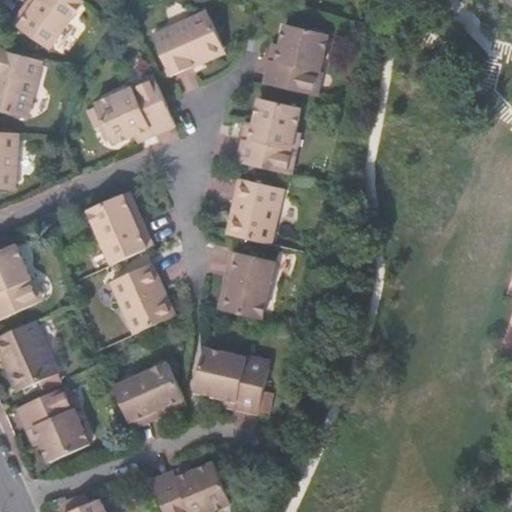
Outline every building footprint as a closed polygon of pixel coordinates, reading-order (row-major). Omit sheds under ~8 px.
[(47,50),(83,2),(81,0),(37,0),(31,8),(26,4),(11,24),(47,50)] [(169,78),(191,69),(189,62),(221,48),(206,13),(151,37),(169,78)] [(271,63),(265,88),(311,99),(316,76),(320,77),(330,37),(286,27),(282,50),(284,51),(280,66),(271,63)] [(189,62),(191,69),(224,55),(221,48),(189,62)] [(274,48),(271,63),(280,66),(284,51),(282,50),(274,48)] [(41,62),(0,50),(0,113),(25,120),(41,62)] [(131,88),(153,79),(150,72),(128,82),(129,84),(131,88)] [(311,99),(318,100),(323,77),(320,77),(316,76),(311,99)] [(150,137),(173,127),(163,103),(153,79),(131,88),(129,84),(91,101),(110,147),(133,136),(132,134),(146,127),(150,137)] [(244,142),(238,167),(293,179),(299,156),(293,154),(297,137),(303,114),(262,103),(256,129),(258,129),(254,144),(244,142)] [(136,143),(150,137),(146,127),(132,134),(133,136),(136,143)] [(248,127),(244,142),(254,144),(258,129),(256,129),(248,127)] [(0,191),(11,192),(16,134),(0,132),(0,191)] [(293,154),(299,156),(303,138),(297,137),(293,154)] [(236,240),(273,248),(285,193),(242,182),(236,206),(244,208),(236,240)] [(132,197),(125,200),(139,232),(146,229),(132,197)] [(115,270),(156,251),(146,229),(139,232),(125,200),(91,215),(115,270)] [(236,206),(228,238),(236,240),(244,208),(236,206)] [(0,256),(0,326),(38,309),(28,287),(32,285),(16,249),(0,256)] [(228,316),(265,324),(278,266),(235,256),(229,280),(236,282),(228,316)] [(113,287),(136,339),(170,325),(157,294),(164,290),(155,269),(113,287)] [(511,317),(501,352),(511,355),(511,281),(509,290),(511,290),(511,317)] [(60,378),(37,326),(2,342),(13,364),(5,367),(19,397),(60,378)] [(249,363),(205,353),(196,397),(222,404),(222,401),(237,404),(235,414),(260,420),(271,374),(248,368),(249,363)] [(249,361),(249,363),(248,368),(271,374),(272,367),(249,361)] [(116,393),(134,435),(157,425),(154,417),(186,404),(184,399),(170,368),(116,393)] [(63,395),(19,414),(30,438),(39,434),(46,450),(43,451),(52,470),(93,451),(77,415),(73,417),(63,395)] [(222,401),(222,404),(220,411),(235,414),(237,404),(222,401)] [(157,425),(189,411),(186,404),(154,417),(157,425)] [(233,506),(234,504),(219,467),(196,477),(197,479),(194,480),(233,506)] [(193,469),(178,476),(182,485),(188,482),(191,478),(194,480),(197,479),(196,477),(193,469)] [(178,476),(154,485),(165,511),(182,511),(173,505),(188,482),(182,485),(178,476)] [(173,505),(182,511),(225,511),(235,508),(234,504),(233,506),(194,480),(188,482),(173,505)] [(55,504),(58,511),(61,511),(94,499),(91,489),(55,504)] [(105,511),(102,503),(79,511),(105,511)]
